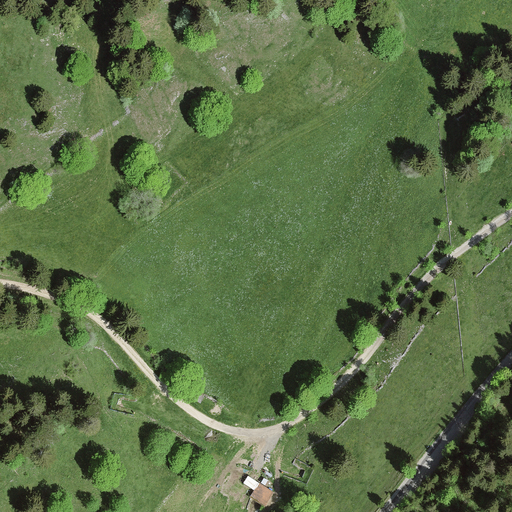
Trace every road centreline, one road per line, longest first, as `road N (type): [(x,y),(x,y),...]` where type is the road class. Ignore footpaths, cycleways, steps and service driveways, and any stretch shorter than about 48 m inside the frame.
road 1 (track): [(511,215),(430,275),(345,379),(285,427),(236,431),(195,414),(99,321),(0,285)]
road 2 (unclassified): [(386,511),(511,361)]
